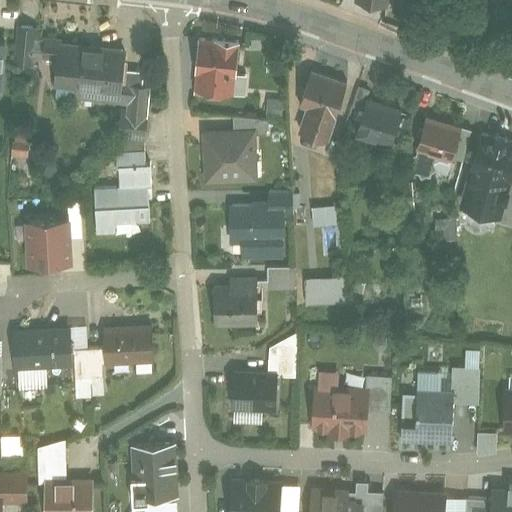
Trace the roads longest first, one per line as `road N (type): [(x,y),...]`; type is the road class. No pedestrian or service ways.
road 1 (residential): [(197,447),(172,134),(185,0)]
road 2 (residential): [(511,461),(442,465),(197,447)]
road 3 (tertiary): [(511,97),(298,19),(224,1)]
